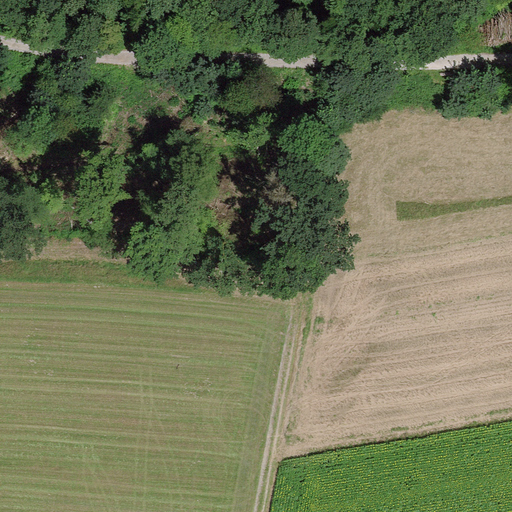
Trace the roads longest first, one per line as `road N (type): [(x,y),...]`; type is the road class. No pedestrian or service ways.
road 1 (track): [(0,46),(127,65),(220,59),(511,68)]
road 2 (track): [(255,511),(297,277)]
